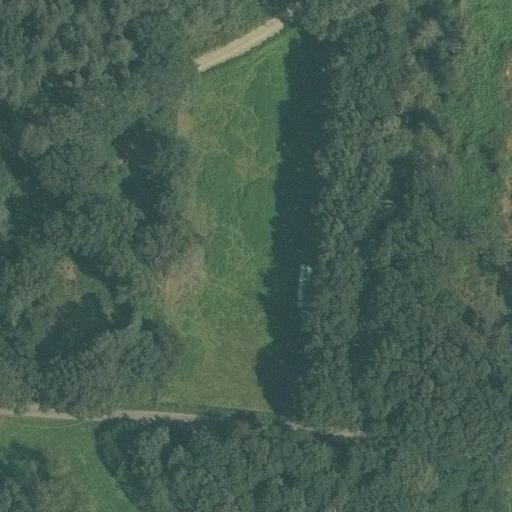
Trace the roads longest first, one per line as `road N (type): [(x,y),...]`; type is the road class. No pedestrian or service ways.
road 1 (unclassified): [(511,450),(0,408)]
road 2 (track): [(329,0),(191,83),(166,82),(120,106),(0,143)]
